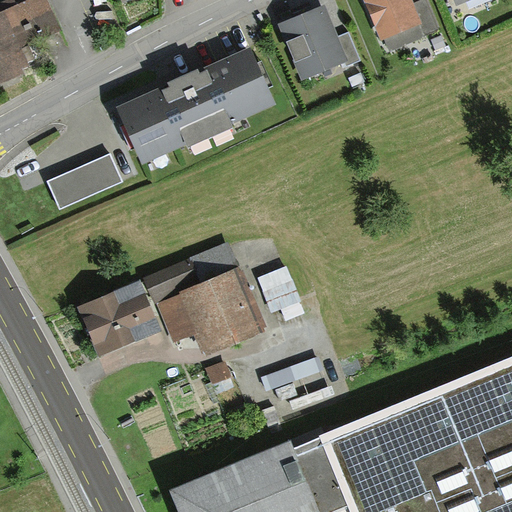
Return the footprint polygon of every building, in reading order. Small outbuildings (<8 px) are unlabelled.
[(363,0),(381,34),(412,18),(420,34),(437,25),(423,0),(363,0)] [(447,0),(452,11),(476,0),(447,0)] [(0,85),(11,81),(1,57),(49,38),(36,3),(7,14),(4,5),(0,6),(0,85)] [(316,14),(277,35),(303,83),(335,65),(341,77),(359,67),(344,39),(333,46),(316,14)] [(149,113),(146,106),(118,118),(141,169),(272,111),(248,58),(204,78),(208,87),(149,113)] [(58,217),(121,190),(110,162),(46,189),(58,217)] [(203,365),(263,338),(223,250),(145,286),(171,343),(189,335),(203,365)] [(269,321),(297,311),(285,279),(257,289),(269,321)] [(98,364),(152,342),(133,295),(78,317),(98,364)] [(168,485),(178,511),(316,511),(332,506),(334,511),(511,511),(511,354),(288,446),(285,437),(168,485)]
